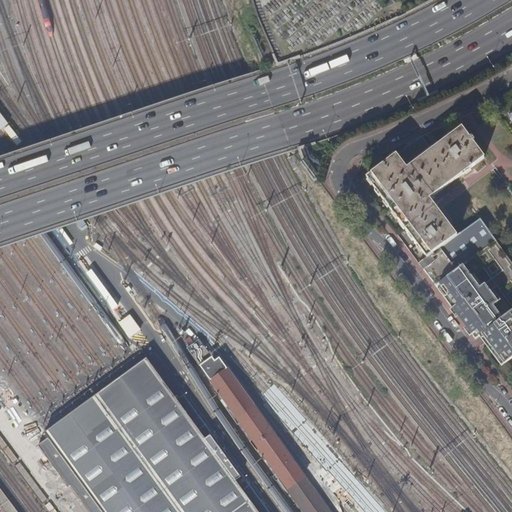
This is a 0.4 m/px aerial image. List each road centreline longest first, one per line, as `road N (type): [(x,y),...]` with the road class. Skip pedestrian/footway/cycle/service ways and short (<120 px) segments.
road 1 (trunk): [(0,224),(354,105),(511,28)]
road 2 (trunk): [(477,0),(336,67),(0,179)]
road 3 (residential): [(511,412),(356,213),(338,168),(352,149),(511,75)]
